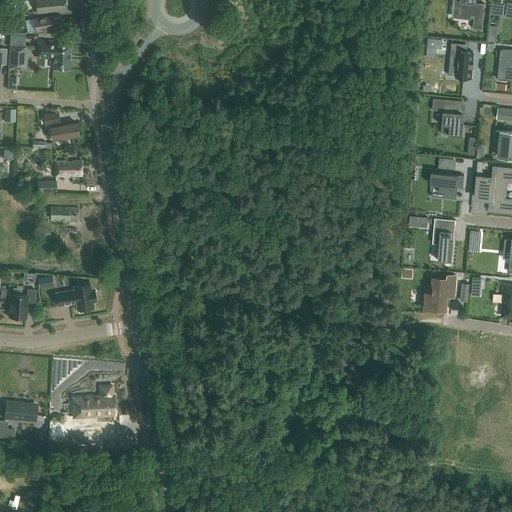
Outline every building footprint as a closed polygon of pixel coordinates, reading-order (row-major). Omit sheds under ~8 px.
[(35,0),(37,13),(67,10),(65,0),(35,0)] [(452,0),(453,0),(454,0),(453,5),(462,6),(461,18),(467,19),(471,19),(471,18),(474,18),(473,28),(482,29),(485,3),(476,2),(476,0),(452,0)] [(41,30),(54,28),(54,30),(62,29),(60,14),(39,18),(41,30)] [(0,22),(0,31),(12,31),(12,22),(0,22)] [(69,69),(70,45),(61,44),(61,41),(38,40),(37,58),(54,58),(53,68),(57,69),(57,70),(65,71),(65,69),(69,69)] [(451,42),(450,55),(457,56),(456,76),(455,77),(471,78),(472,68),(473,68),(473,67),(472,67),(473,63),(473,64),(474,63),(473,63),(474,52),(467,52),(465,51),(466,44),(451,42)] [(8,68),(26,69),(27,45),(10,44),(8,68)] [(427,46),(426,56),(434,57),(435,47),(427,46)] [(501,51),(500,70),(506,71),(505,79),(511,79),(511,50),(500,49),(500,51),(501,51)] [(444,99),(442,125),(449,126),(449,134),(462,136),(463,124),(462,124),(463,113),(451,112),(452,100),(444,99)] [(15,121),(16,109),(6,109),(5,121),(15,121)] [(511,109),(504,109),(503,119),(511,119),(511,109)] [(43,114),(45,125),(50,124),(52,134),(51,134),(52,139),(63,137),(79,135),(77,122),(60,125),(58,112),(43,114)] [(511,132),(496,131),(495,140),(500,141),(499,157),(511,158),(511,132)] [(81,160),(55,161),(55,176),(82,175),(81,160)] [(478,176),(476,198),(495,200),(494,210),(511,211),(511,199),(504,199),(506,180),(511,180),(511,169),(498,168),(497,178),(478,176)] [(432,172),(430,184),(433,184),(434,184),(439,185),(439,192),(444,193),(444,196),(444,197),(454,198),(455,186),(458,187),(463,187),(464,175),(435,172),(432,172)] [(37,192),(57,191),(56,180),(37,180),(37,192)] [(41,194),(20,193),(21,200),(41,201),(41,194)] [(70,221),(78,222),(79,207),(51,206),(50,221),(66,222),(66,219),(70,220),(70,221)] [(435,218),(434,228),(444,229),(445,219),(435,218)] [(31,229),(31,235),(31,236),(50,236),(51,230),(40,229),(31,228),(31,229)] [(434,229),(432,243),(439,244),(438,260),(451,261),(452,261),(454,241),(451,241),(452,231),(434,229)] [(432,292),(431,303),(446,304),(447,295),(448,289),(454,290),(456,276),(448,275),(448,279),(433,278),(432,292)] [(473,277),(472,285),(480,286),(481,278),(473,277)] [(73,303),(76,302),(77,310),(79,310),(79,313),(87,311),(86,308),(94,307),(93,302),(96,302),(94,289),(91,289),(90,284),(74,286),(74,290),(56,293),(56,295),(54,295),(55,302),(57,302),(58,306),(73,303)] [(511,284),(504,284),(502,316),(511,316),(511,284)] [(28,289),(27,295),(11,294),(9,317),(26,318),(27,303),(35,304),(36,290),(28,289)] [(74,417),(115,415),(114,395),(112,395),(112,385),(100,385),(100,395),(73,397),(74,417)] [(6,399),(4,419),(36,422),(38,402),(6,399)]
